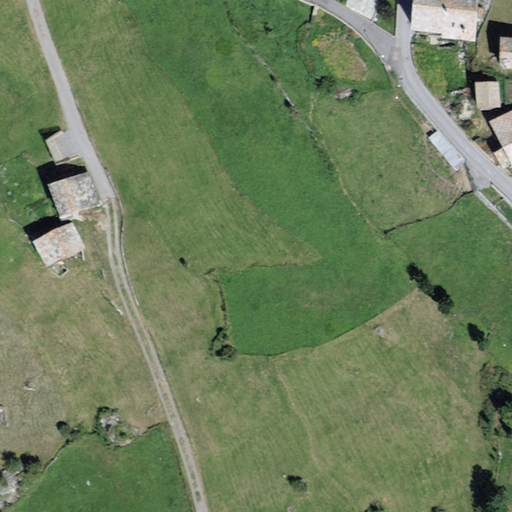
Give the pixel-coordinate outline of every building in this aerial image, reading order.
[(465,0),(395,0),(393,32),(463,37),(465,0)] [(511,43),(491,42),(489,71),(511,72),(511,43)] [(493,86),(467,85),(466,110),(493,110),(493,86)] [(511,182),(511,113),(483,124),(505,185),(511,182)] [(88,177),(48,192),(60,225),(100,211),(88,177)] [(33,251),(47,273),(85,249),(71,226),(33,251)]
